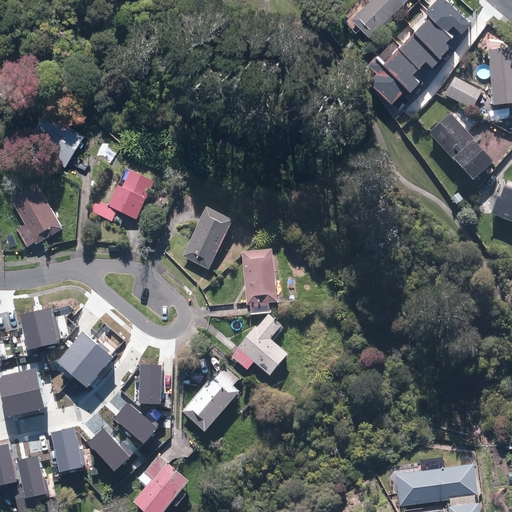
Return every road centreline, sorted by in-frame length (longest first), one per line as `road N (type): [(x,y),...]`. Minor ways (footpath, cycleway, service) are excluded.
road 1 (residential): [(0,431),(80,413),(149,325)]
road 2 (residential): [(80,266),(143,267),(186,312),(178,327),(149,325)]
